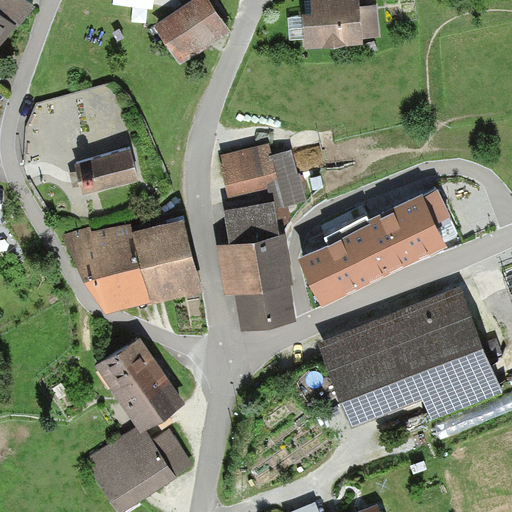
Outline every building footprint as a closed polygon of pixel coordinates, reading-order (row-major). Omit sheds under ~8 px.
[(0,0),(0,2),(18,17),(31,0),(0,0)] [(205,0),(186,0),(149,27),(176,64),(226,28),(205,0)] [(351,0),(304,0),(306,9),(297,10),(302,49),(356,43),(355,40),(352,5),(351,0)] [(0,37),(18,17),(0,2),(0,37)] [(374,3),(352,5),(355,40),(377,38),(374,3)] [(266,138),(219,150),(230,194),(268,185),(270,194),(276,193),(278,203),(304,196),(292,144),(269,149),(266,138)] [(131,141),(74,160),(84,191),(141,172),(131,141)] [(323,296),(345,285),(394,262),(419,251),(450,236),(439,214),(451,208),(438,181),(426,187),(424,183),(369,209),(367,206),(329,224),(331,229),(299,244),(323,296)] [(270,194),(222,202),(227,232),(217,234),(224,285),(235,284),(240,322),(296,314),(289,272),(292,272),(285,223),(291,222),(288,202),(278,203),(276,193),(270,194)] [(185,211),(136,223),(153,292),(155,297),(204,284),(185,211)] [(132,212),(61,231),(105,305),(153,292),(136,223),(132,212)] [(511,266),(503,270),(511,291),(511,266)] [(461,278),(320,334),(353,416),(424,388),(434,413),(503,386),(461,278)] [(140,332),(96,360),(136,423),(139,428),(145,425),(183,400),(140,332)] [(117,435),(84,456),(121,509),(146,493),(177,473),(175,470),(152,435),(145,425),(139,428),(136,423),(117,435)] [(169,424),(152,435),(175,470),(192,459),(169,424)] [(386,511),(381,499),(350,511),(386,511)]
